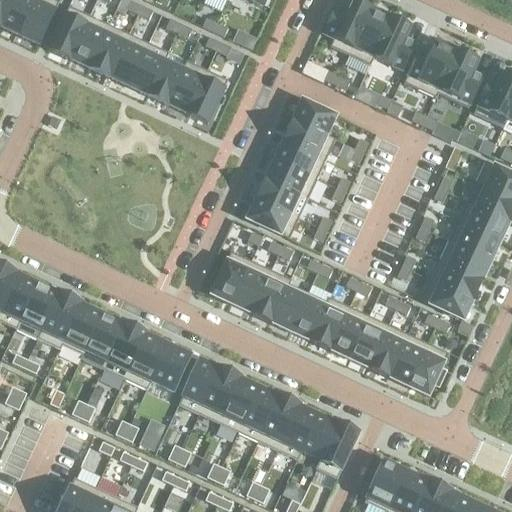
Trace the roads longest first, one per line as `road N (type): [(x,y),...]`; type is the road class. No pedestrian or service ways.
road 1 (residential): [(176,306),(316,0)]
road 2 (residential): [(176,306),(389,407)]
road 3 (residential): [(0,223),(176,306)]
road 4 (residential): [(511,293),(445,434)]
road 5 (residential): [(0,73),(34,89),(0,165)]
